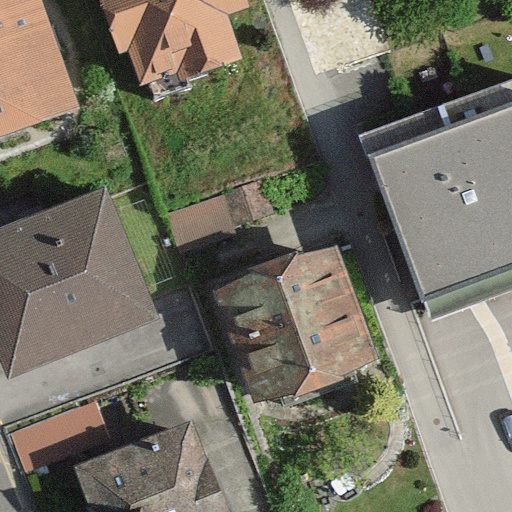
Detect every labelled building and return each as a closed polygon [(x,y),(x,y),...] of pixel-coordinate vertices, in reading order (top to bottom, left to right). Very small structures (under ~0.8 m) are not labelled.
[(0,0),(0,131),(69,105),(29,0),(0,0)] [(217,34),(235,28),(225,0),(96,0),(118,66),(133,62),(139,80),(223,53),(217,34)] [(385,244),(509,200),(468,87),(344,130),(385,244)] [(0,226),(0,372),(148,314),(98,188),(0,226)] [(203,294),(244,408),(364,365),(323,251),(203,294)] [(62,472),(77,511),(213,511),(181,426),(62,472)]
